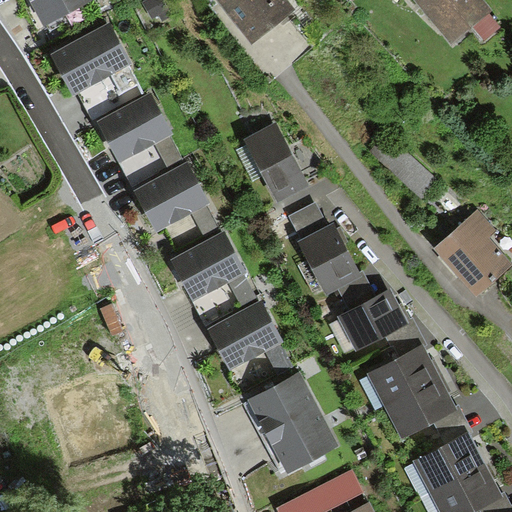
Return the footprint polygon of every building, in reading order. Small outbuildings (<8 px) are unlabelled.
[(27,0),(31,6),(41,25),(89,0),(27,0)] [(294,0),(219,0),(253,42),(299,6),(294,0)] [(416,0),(451,41),(472,23),(484,37),(501,24),(490,11),(492,9),(485,0),(416,0)] [(109,22),(52,53),(74,95),(132,64),(109,22)] [(148,93),(98,121),(120,161),(171,134),(148,93)] [(276,123),(245,140),(282,210),(314,193),(276,123)] [(388,133),(371,152),(424,199),(440,180),(388,133)] [(186,161),(132,193),(157,234),(211,203),(186,161)] [(291,216),(302,240),(329,226),(318,203),(291,216)] [(511,260),(477,216),(433,250),(475,303),(511,274),(511,260)] [(302,240),(299,242),(327,298),(363,279),(334,224),(329,226),(302,240)] [(225,230),(170,259),(193,302),(248,273),(225,230)] [(392,295),(345,319),(364,356),(413,330),(392,295)] [(261,300),(209,329),(232,370),(265,352),(280,344),(284,342),(261,300)] [(280,344),(265,352),(281,382),(296,374),(280,344)] [(430,350),(376,377),(408,441),(461,413),(452,395),(439,368),(430,350)] [(274,385),(249,398),(287,474),(313,461),(338,448),(300,372),(296,374),(281,382),(274,385)] [(108,385),(133,445),(188,422),(169,377),(134,391),(128,377),(108,385)] [(473,435),(420,464),(445,511),(482,511),(506,498),(494,475),(482,452),(473,435)] [(352,470),(278,507),(280,511),(326,511),(363,494),(352,470)]
